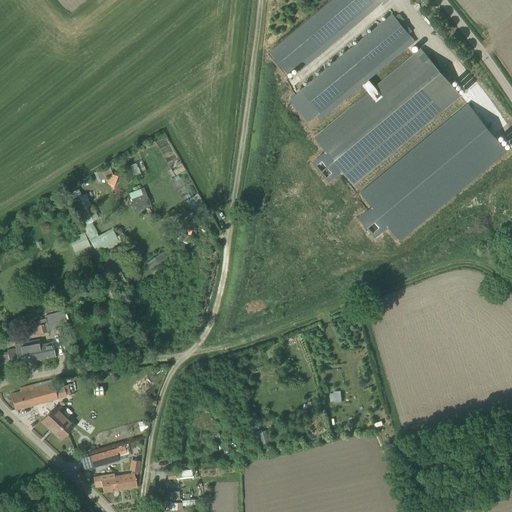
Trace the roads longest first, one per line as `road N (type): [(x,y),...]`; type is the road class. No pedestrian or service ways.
road 1 (track): [(141,511),(155,408),(168,376),(205,334),(224,277),(259,0)]
road 2 (track): [(511,284),(465,261),(245,340),(54,371)]
road 3 (unclassified): [(104,511),(0,406)]
road 4 (unclassified): [(511,101),(439,0)]
